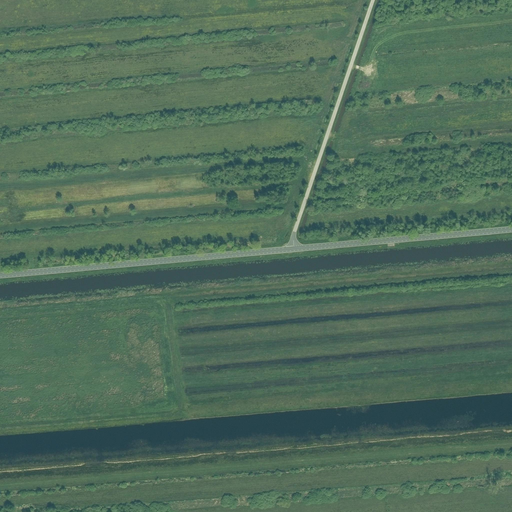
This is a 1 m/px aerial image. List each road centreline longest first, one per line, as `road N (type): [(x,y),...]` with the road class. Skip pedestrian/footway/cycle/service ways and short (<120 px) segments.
road 1 (tertiary): [(0,275),(288,249)]
road 2 (unclassified): [(288,249),(373,0)]
road 3 (tertiary): [(288,249),(511,229)]
